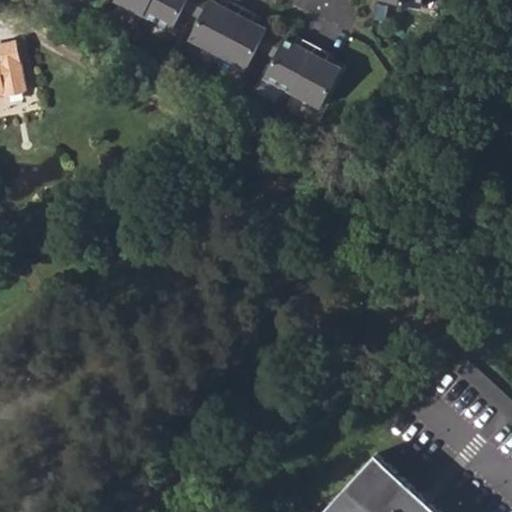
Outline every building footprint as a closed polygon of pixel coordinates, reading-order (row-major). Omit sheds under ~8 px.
[(115,0),(115,2),(143,16),(151,0),(115,0)] [(151,0),(143,16),(172,31),(182,11),(187,0),(151,0)] [(190,16),(198,0),(187,0),(182,11),(190,16)] [(200,21),(210,1),(208,0),(198,0),(190,16),(200,21)] [(190,41),(218,55),(242,8),(228,1),(225,8),(210,1),(200,21),(190,41)] [(218,55),(246,69),(257,49),(267,30),(252,22),(255,15),(242,8),(218,55)] [(265,54),(276,34),(267,30),(257,49),(265,54)] [(274,59),(284,39),(276,34),(265,54),(274,59)] [(0,87),(12,85),(14,92),(38,87),(32,53),(29,38),(4,43),(7,58),(0,59),(0,87)] [(264,78),(293,93),(317,46),(303,39),(300,46),(284,39),(274,59),(264,78)] [(293,93),(321,108),(342,68),(326,60),(330,53),(317,46),(293,93)] [(12,85),(0,87),(0,94),(14,92),(12,85)] [(511,396),(469,358),(458,370),(511,419),(511,396)] [(443,511),(428,498),(379,453),(324,511),(443,511)]
